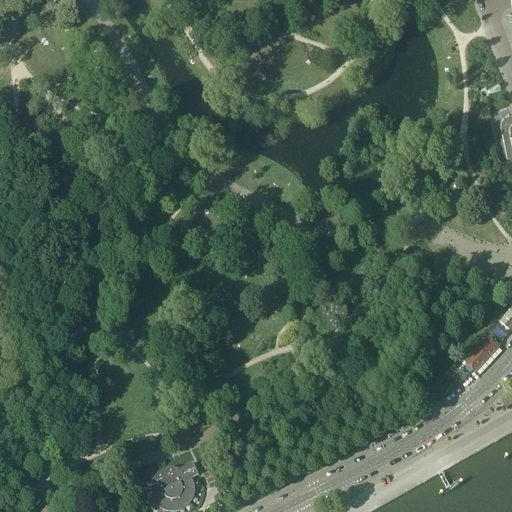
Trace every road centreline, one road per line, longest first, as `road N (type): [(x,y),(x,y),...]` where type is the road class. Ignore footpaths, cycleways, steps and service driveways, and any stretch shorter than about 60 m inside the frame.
road 1 (unclassified): [(511,256),(483,253),(438,276),(351,367),(244,412),(188,446),(78,485),(0,499)]
road 2 (tertiary): [(511,358),(411,443),(276,511)]
